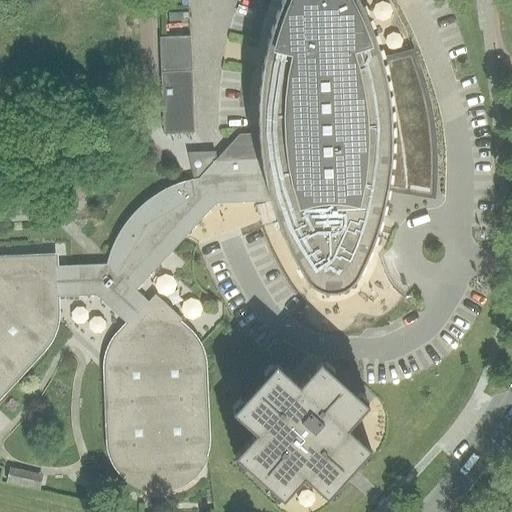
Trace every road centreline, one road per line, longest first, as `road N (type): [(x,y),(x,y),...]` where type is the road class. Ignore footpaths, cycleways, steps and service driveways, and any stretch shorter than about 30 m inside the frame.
road 1 (unclassified): [(427,511),(511,411)]
road 2 (unknown): [(461,220),(432,220),(413,243),(424,270),(456,278)]
